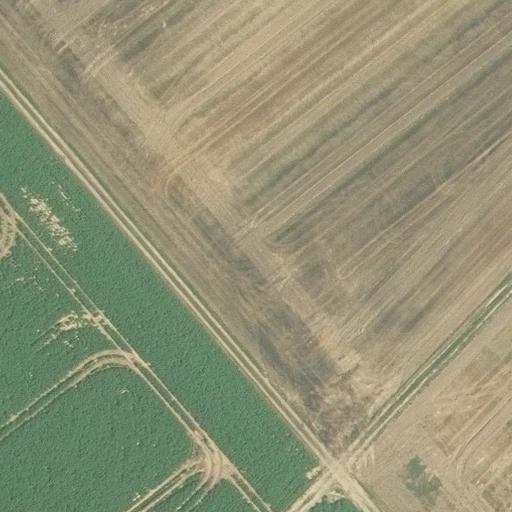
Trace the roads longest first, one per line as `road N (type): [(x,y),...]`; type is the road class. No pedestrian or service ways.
road 1 (track): [(0,72),(374,511)]
road 2 (track): [(296,511),(511,287)]
